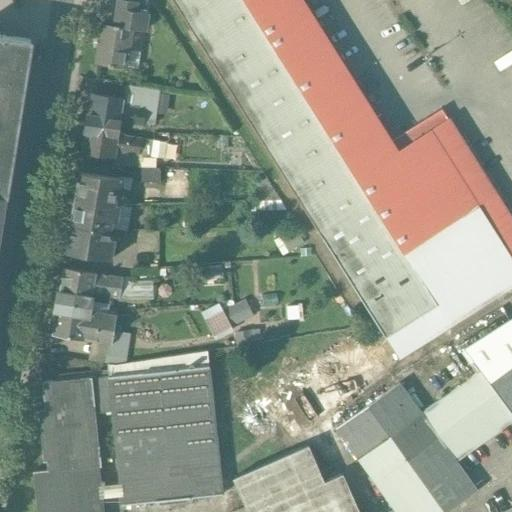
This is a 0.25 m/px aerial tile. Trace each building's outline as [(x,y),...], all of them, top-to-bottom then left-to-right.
[(134,0),(134,2),(123,0),(117,0),(114,26),(101,24),(101,25),(102,25),(96,61),(96,62),(109,64),(108,66),(113,66),(113,65),(126,67),(126,66),(137,68),(140,52),(128,50),(131,29),(132,28),(145,30),(149,2),(147,0),(134,0)] [(172,0),(298,200),(391,141),(302,0),(172,0)] [(0,36),(0,222),(1,218),(2,218),(3,214),(1,214),(4,199),(5,200),(29,41),(0,36)] [(158,93),(126,88),(124,99),(123,99),(122,106),(145,110),(143,126),(153,128),(158,93)] [(123,99),(91,94),(87,115),(104,118),(101,134),(118,137),(118,136),(120,123),(122,106),(123,99)] [(145,110),(122,106),(120,123),(143,126),(145,110)] [(104,118),(87,115),(82,152),(115,157),(116,150),(118,137),(101,134),(104,118)] [(391,141),(298,200),(398,358),(511,286),(511,257),(431,130),(430,131),(424,121),(391,141)] [(140,139),(118,136),(118,137),(116,150),(138,153),(140,139)] [(166,143),(140,139),(138,153),(164,157),(166,143)] [(138,153),(116,150),(115,157),(113,166),(136,167),(138,153)] [(161,169),(133,167),(130,180),(159,182),(161,169)] [(180,169),(164,170),(165,197),(180,197),(180,169)] [(119,179),(79,172),(74,199),(114,206),(114,205),(115,196),(120,197),(123,181),(119,180),(119,179)] [(273,190),(266,178),(258,180),(259,200),(279,200),(273,190)] [(114,206),(74,199),(70,225),(109,232),(111,222),(116,223),(119,206),(114,205),(114,206)] [(259,200),(251,201),(251,210),(285,208),(279,200),(259,200)] [(109,232),(70,225),(65,252),(106,259),(106,257),(110,258),(113,242),(107,241),(109,232)] [(120,279),(62,269),(58,292),(57,292),(75,296),(72,313),(86,315),(87,311),(88,311),(90,299),(97,300),(98,296),(117,299),(120,279)] [(88,311),(87,311),(86,315),(72,313),(75,296),(57,292),(53,311),(55,311),(51,335),(107,345),(110,345),(112,331),(115,316),(88,311)] [(230,306),(238,321),(254,313),(246,298),(230,306)] [(215,335),(233,326),(221,301),(203,310),(215,335)] [(511,320),(511,319),(465,348),(480,370),(491,384),(511,369),(511,320)] [(370,323),(265,399),(293,438),(398,362),(370,323)] [(123,333),(112,331),(110,345),(107,345),(105,355),(119,358),(123,333)] [(209,365),(107,376),(121,504),(222,494),(209,365)] [(511,369),(491,384),(494,388),(511,412),(511,369)] [(480,370),(420,413),(456,462),(511,422),(511,412),(491,384),(480,370)] [(92,376),(42,381),(45,408),(38,409),(43,462),(47,461),(48,470),(34,471),(38,511),(103,511),(99,466),(101,466),(92,376)] [(399,383),(337,428),(397,511),(445,511),(476,491),(456,462),(420,413),(399,383)] [(308,443),(233,477),(248,511),(359,511),(342,472),(325,480),(308,443)]
